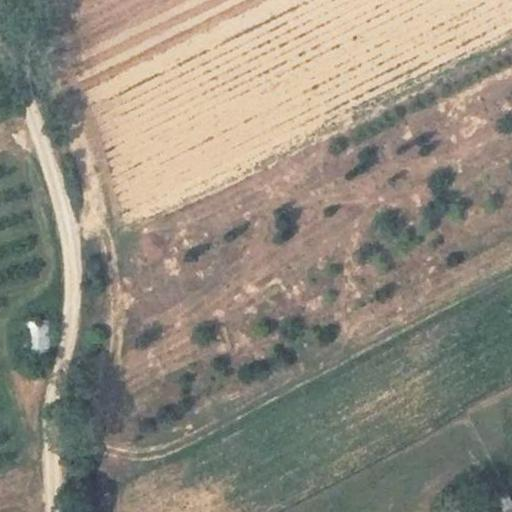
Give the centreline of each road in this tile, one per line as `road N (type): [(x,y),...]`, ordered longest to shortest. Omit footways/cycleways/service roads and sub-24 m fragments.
road 1 (track): [(52,427),(97,450),(155,452),(511,272)]
road 2 (track): [(52,511),(52,427),(73,319),(73,261),(63,204),(0,44)]
